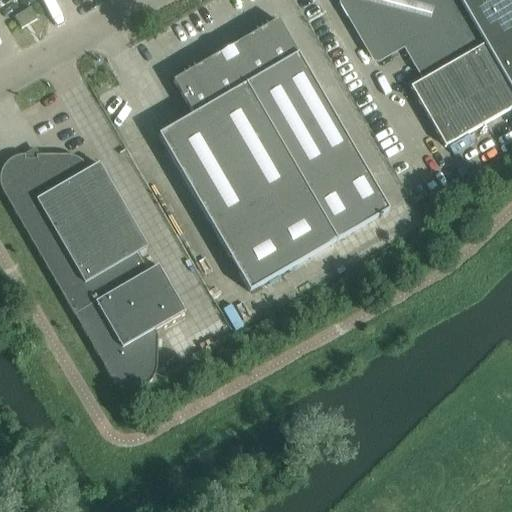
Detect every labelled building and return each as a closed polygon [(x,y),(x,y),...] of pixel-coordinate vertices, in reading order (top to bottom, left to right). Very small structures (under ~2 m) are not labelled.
[(346,0),(340,4),(375,63),(405,46),(409,53),(406,54),(414,69),(417,68),(425,81),(410,90),(444,150),(511,110),(511,94),(507,86),(497,68),(487,51),(477,33),(466,16),(457,0),(346,0)] [(457,0),(466,16),(493,0),(457,0)] [(511,0),(493,0),(466,16),(477,33),(511,12),(511,0)] [(15,19),(21,31),(37,22),(30,10),(15,19)] [(511,12),(477,33),(487,51),(511,36),(511,12)] [(278,23),(225,53),(336,244),(388,213),(278,23)] [(511,36),(487,51),(497,68),(511,59),(511,36)] [(225,53),(217,58),(173,83),(193,118),(158,138),(249,294),(336,244),(225,53)] [(511,59),(497,68),(507,86),(511,82),(511,59)] [(25,157),(22,158),(18,158),(16,159),(13,160),(11,161),(8,163),(7,164),(4,167),(3,169),(1,172),(0,175),(0,188),(0,189),(1,191),(2,194),(74,318),(74,317),(75,319),(110,380),(112,383),(114,385),(115,386),(117,387),(119,388),(122,390),(125,391),(129,392),(131,392),(135,391),(138,391),(142,390),(144,388),(147,386),(149,384),(152,382),(153,380),(154,378),(155,375),(156,373),(156,371),(156,369),(157,340),(157,338),(156,336),(156,335),(154,332),(184,315),(157,269),(147,275),(137,256),(147,250),(98,166),(88,172),(87,170),(85,167),(83,165),(81,163),(78,161),(76,160),(73,159),(70,158),(68,158),(64,157),(36,157),(36,161),(25,161),(25,157)]
